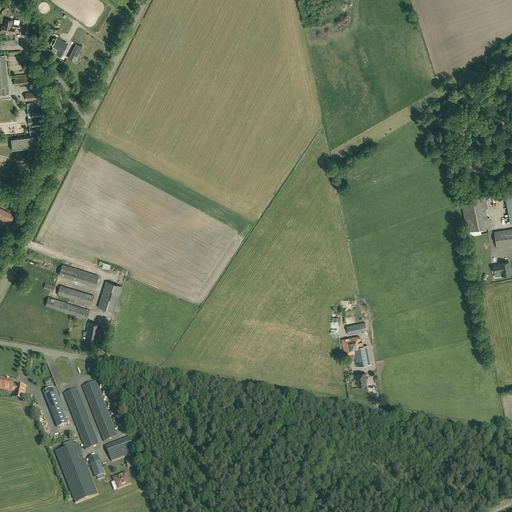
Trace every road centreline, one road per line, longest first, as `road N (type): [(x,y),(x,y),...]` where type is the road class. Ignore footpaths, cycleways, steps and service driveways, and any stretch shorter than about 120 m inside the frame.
road 1 (unclassified): [(511,434),(0,342)]
road 2 (unclassified): [(0,290),(145,0)]
road 3 (unknown): [(100,370),(123,429),(109,440),(102,442),(85,398),(85,375)]
road 4 (unknown): [(0,156),(44,171),(68,92)]
